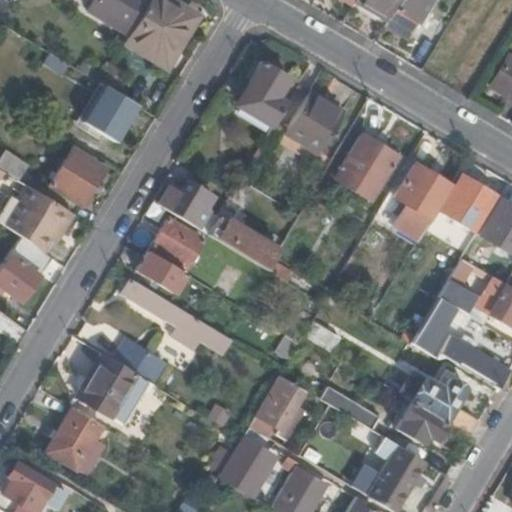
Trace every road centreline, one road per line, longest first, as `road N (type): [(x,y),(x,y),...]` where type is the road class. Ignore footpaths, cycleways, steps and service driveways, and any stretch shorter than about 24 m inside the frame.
road 1 (unclassified): [(248,2),(0,409)]
road 2 (residential): [(511,157),(248,2)]
